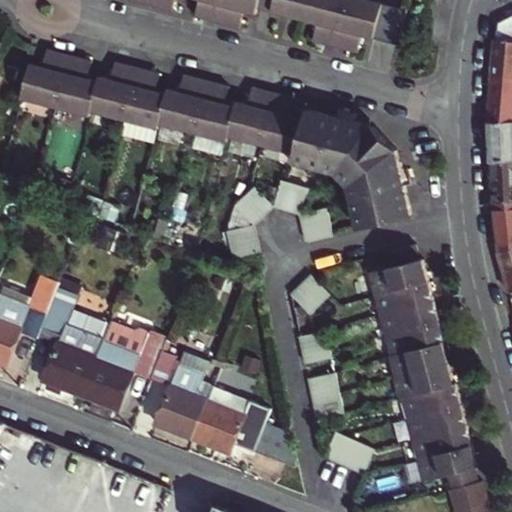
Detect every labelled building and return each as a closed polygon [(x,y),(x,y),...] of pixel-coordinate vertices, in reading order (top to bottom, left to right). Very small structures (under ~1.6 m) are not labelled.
[(142,0),(167,6),(179,9),(181,0),(193,0),(204,3),(201,16),(206,17),(237,25),(245,27),(248,14),(261,19),(263,11),(288,17),(323,26),(318,43),(328,45),(355,53),(363,55),(367,38),(381,42),(390,6),(365,0),(142,0)] [(503,42),(500,83),(511,83),(511,23),(508,26),(503,42)] [(11,41),(0,35),(0,60),(1,61),(11,41)] [(98,106),(164,124),(166,119),(235,137),(237,132),(303,149),(299,161),(341,172),(357,188),(367,231),(423,216),(413,175),(407,150),(382,125),(328,111),(313,108),(311,117),(301,114),(305,98),(295,95),(268,88),(261,86),(256,103),(245,100),(244,104),(232,101),(236,84),(224,81),(202,76),(191,73),(187,89),(175,86),(173,91),(162,89),(167,71),(159,69),(130,62),(123,60),(118,77),(107,73),(105,79),(94,76),(98,58),(86,55),(63,49),(55,47),(50,63),(37,60),(29,96),(96,113),(98,106)] [(511,83),(500,83),(496,123),(511,122),(511,83)] [(511,122),(496,123),(500,161),(511,160),(511,122)] [(511,160),(500,161),(503,202),(511,201),(511,160)] [(284,209),(297,213),(311,217),(317,190),(291,182),(284,209)] [(244,208),(265,228),(274,219),(284,209),(263,188),(244,208)] [(54,200),(36,193),(33,199),(51,207),(54,200)] [(511,249),(511,201),(503,202),(506,251),(511,249)] [(344,236),(341,224),(338,209),(311,217),(316,243),(344,236)] [(140,228),(105,215),(94,210),(89,223),(135,241),(140,228)] [(244,261),(271,254),(268,241),(265,228),(237,235),(241,249),(244,261)] [(412,399),(417,420),(422,440),(432,482),(451,477),(454,491),(482,484),(480,471),(484,469),(482,459),(476,437),(470,415),(465,395),(463,387),(461,387),(458,373),(452,349),(448,329),(443,310),(438,289),(434,272),(432,261),(427,262),(423,245),(396,252),(399,268),(380,274),(401,357),(398,358),(408,400),(412,399)] [(2,278),(0,283),(0,289),(36,304),(26,328),(33,331),(50,287),(62,291),(66,281),(68,275),(50,268),(44,285),(18,274),(20,270),(7,265),(2,278)] [(319,315),(330,304),(340,295),(320,275),(310,284),(299,295),(319,315)] [(86,393),(108,338),(109,336),(72,320),(78,306),(85,288),(66,281),(62,291),(47,329),(66,336),(49,379),(54,380),(51,386),(65,391),(67,386),(86,393)] [(50,287),(33,331),(44,335),(47,329),(62,291),(50,287)] [(0,289),(0,360),(11,365),(26,328),(36,304),(0,289)] [(115,321),(78,306),(72,320),(109,336),(115,321)] [(109,336),(108,338),(147,354),(141,369),(159,376),(169,349),(173,338),(148,328),(143,330),(115,320),(115,321),(109,336)] [(338,358),(334,343),(331,329),(306,335),(312,364),(338,358)] [(108,338),(86,393),(125,408),(141,369),(147,354),(108,338)] [(190,353),(185,365),(211,375),(216,362),(207,360),(210,353),(198,348),(195,355),(190,353)] [(184,354),(169,349),(159,376),(174,383),(184,354)] [(198,437),(213,397),(203,394),(209,379),(211,375),(185,365),(161,423),(198,437)] [(351,414),(344,386),(341,372),(315,378),(324,421),(351,414)] [(209,379),(203,394),(213,397),(219,383),(209,379)] [(256,398),(219,383),(213,397),(198,437),(235,451),(256,398)] [(260,450),(304,467),(297,431),(272,421),(260,450)] [(333,459),(374,475),(384,449),(386,446),(344,431),(333,459)] [(455,511),(495,511),(488,483),(482,484),(454,491),(451,492),(455,511)]
